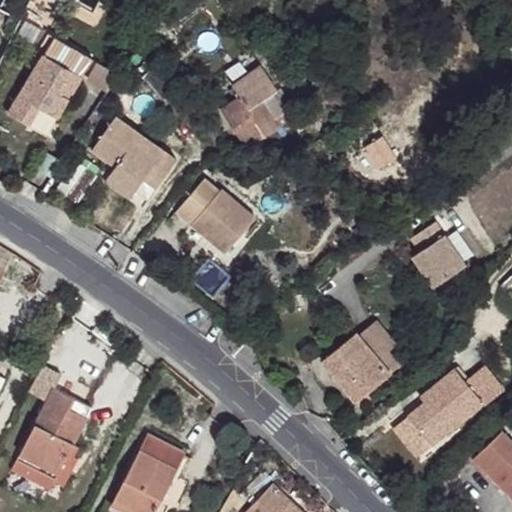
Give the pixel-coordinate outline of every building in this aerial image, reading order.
[(38,50),(44,53),(82,76),(93,58),(48,32),(38,50)] [(44,53),(8,114),(29,126),(39,108),(58,119),(82,76),(44,53)] [(88,80),(106,90),(116,74),(98,63),(88,80)] [(221,111),(246,148),(289,120),(284,113),(290,109),(261,65),(232,86),(241,97),(221,111)] [(171,91),(155,71),(147,78),(162,98),(171,91)] [(116,166),(111,174),(135,191),(144,178),(157,187),(176,158),(162,149),(157,156),(136,141),(141,134),(116,116),(92,149),(116,166)] [(141,134),(136,141),(157,156),(162,149),(141,134)] [(57,189),(75,202),(96,173),(78,160),(57,189)] [(111,174),(106,181),(130,198),(135,191),(111,174)] [(204,178),(177,212),(225,253),(255,218),(243,207),(241,209),(204,178)] [(413,257),(433,287),(465,265),(436,221),(410,239),(419,252),(413,257)] [(0,269),(5,272),(15,254),(0,245),(0,269)] [(389,351),(396,344),(376,320),(358,335),(378,360),(389,351)] [(323,361),(356,400),(400,364),(389,351),(378,360),(358,335),(356,333),(323,361)] [(466,382),(483,402),(502,386),(484,366),(466,382)] [(408,416),(432,445),(483,402),(466,382),(455,368),(430,388),(435,394),(408,416)] [(87,417),(70,408),(75,398),(53,387),(12,468),(51,488),(55,480),(64,463),(74,468),(78,458),(74,456),(79,446),(74,443),(87,417)] [(393,428),(417,457),(432,445),(408,416),(393,428)] [(511,441),(501,430),(472,460),(511,499),(511,441)] [(129,511),(155,511),(186,453),(148,433),(112,503),(129,511)] [(74,468),(64,463),(55,480),(65,485),(74,468)] [(438,486),(445,495),(454,487),(447,479),(438,486)] [(303,511),(297,505),(290,507),(285,502),(289,498),(273,482),(244,511),(243,511),(303,511)] [(243,511),(244,511),(239,508),(247,500),(234,488),(220,511),(243,511)] [(285,502),(290,507),(297,505),(289,498),(285,502)]
